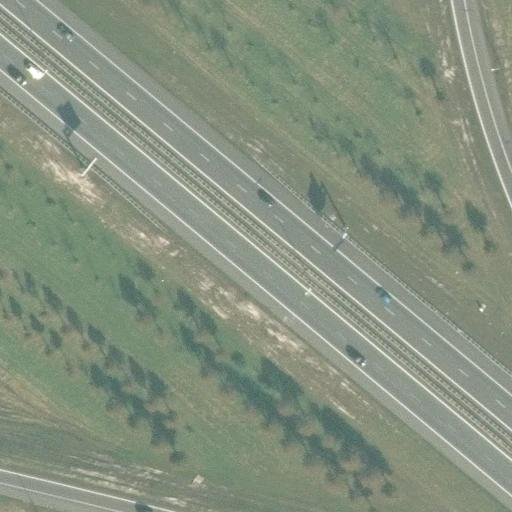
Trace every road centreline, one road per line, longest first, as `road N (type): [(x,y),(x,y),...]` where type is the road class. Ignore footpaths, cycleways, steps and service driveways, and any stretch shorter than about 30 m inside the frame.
road 1 (motorway): [(0,57),(511,487)]
road 2 (motorway): [(511,413),(15,0)]
road 3 (motorway): [(511,188),(459,0)]
road 4 (motorway): [(0,477),(140,511)]
